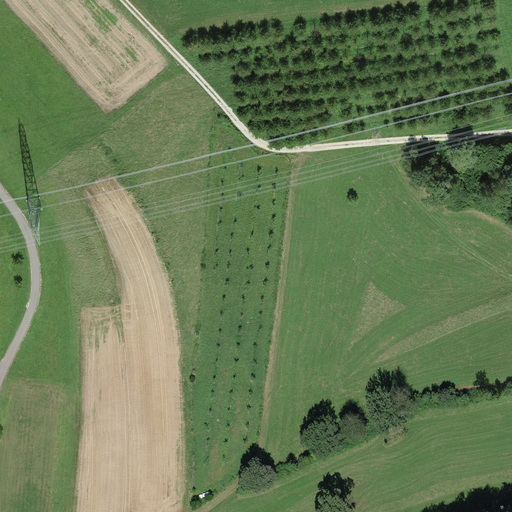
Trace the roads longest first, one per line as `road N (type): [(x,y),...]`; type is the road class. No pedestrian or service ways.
road 1 (track): [(121,0),(235,126),(270,149),(511,129)]
road 2 (track): [(296,151),(252,463),(201,511)]
road 3 (track): [(0,194),(24,228),(34,268),(32,299),(0,377)]
road 4 (track): [(400,140),(393,172),(400,189),(428,219),(511,276)]
